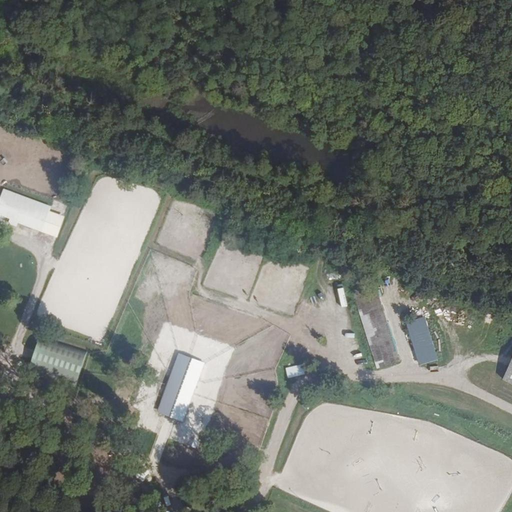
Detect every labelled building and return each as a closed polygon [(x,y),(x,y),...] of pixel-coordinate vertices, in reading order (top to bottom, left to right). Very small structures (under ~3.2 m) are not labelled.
[(45,209),(0,192),(0,209),(40,223),(45,209)] [(3,288),(14,291),(18,278),(7,275),(3,288)] [(357,298),(373,367),(396,362),(380,293),(357,298)] [(418,364),(436,358),(423,318),(405,324),(418,364)] [(73,384),(83,356),(36,340),(27,368),(73,384)] [(511,353),(499,382),(511,387),(511,353)]
